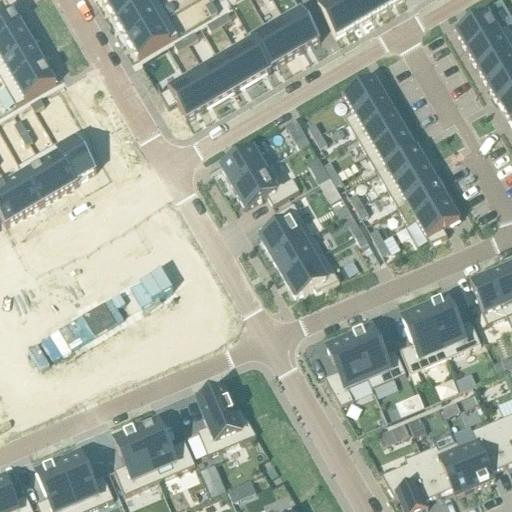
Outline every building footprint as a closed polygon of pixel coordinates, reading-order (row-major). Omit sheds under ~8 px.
[(102,0),(107,9),(122,0),(102,0)] [(122,0),(107,9),(118,27),(157,3),(155,0),(122,0)] [(357,0),(337,0),(336,1),(354,32),(371,22),(357,0)] [(379,0),(357,0),(371,22),(387,13),(379,0)] [(401,0),(379,0),(387,13),(404,3),(401,0)] [(336,1),(318,11),(337,42),(354,32),(336,1)] [(157,3),(118,27),(128,44),(167,21),(157,3)] [(212,5),(205,9),(211,20),(218,16),(212,5)] [(472,27),(456,36),(466,55),(503,33),(503,32),(490,11),(470,23),(472,27)] [(302,14),(285,24),(303,55),(320,45),(302,14)] [(14,15),(0,23),(0,47),(25,33),(14,15)] [(228,18),(218,24),(222,31),(232,25),(228,18)] [(167,21),(128,44),(139,62),(178,39),(167,21)] [(218,24),(207,30),(211,37),(222,31),(218,24)] [(285,24),(268,34),(286,65),(303,55),(285,24)] [(503,33),(466,55),(477,72),(509,53),(510,54),(511,52),(511,38),(507,30),(503,32),(503,33)] [(25,33),(0,47),(0,71),(35,51),(25,33)] [(251,43),(251,44),(252,46),(252,45),(270,74),(286,65),(268,34),(251,43)] [(195,37),(185,43),(189,50),(199,44),(195,37)] [(185,43),(174,49),(178,56),(189,50),(185,43)] [(252,46),(236,55),(254,86),(271,76),(270,74),(252,45),(252,46)] [(35,51),(0,71),(0,81),(6,91),(45,69),(35,51)] [(509,53),(477,72),(487,90),(511,75),(511,57),(510,54),(509,53)] [(236,55),(219,65),(237,96),(254,86),(236,55)] [(219,65),(203,74),(221,105),(237,96),(219,65)] [(45,69),(6,91),(17,110),(56,87),(45,69)] [(203,74),(186,84),(204,115),(221,105),(203,74)] [(511,75),(487,90),(498,108),(500,107),(499,107),(511,98),(511,75)] [(357,88),(341,97),(355,120),(386,102),(375,83),(359,92),(357,88)] [(159,94),(158,95),(168,113),(177,108),(187,125),(204,115),(186,84),(162,98),(159,94)] [(511,98),(499,107),(500,107),(509,124),(511,122),(511,98)] [(355,120),(346,125),(357,142),(396,119),(386,102),(355,120)] [(41,104),(30,110),(34,116),(45,110),(41,104)] [(396,119),(357,142),(367,160),(406,137),(396,119)] [(21,126),(14,130),(20,140),(27,136),(21,126)] [(315,129),(308,133),(315,144),(322,140),(315,129)] [(55,150),(55,151),(76,187),(77,187),(97,175),(80,147),(88,142),(83,134),(55,150)] [(27,136),(20,140),(26,150),(33,146),(27,136)] [(406,137),(367,160),(377,178),(416,155),(416,154),(406,137)] [(322,140),(315,144),(321,154),(328,150),(322,140)] [(306,142),(296,148),(300,155),(310,149),(306,142)] [(240,162),(222,173),(234,193),(269,173),(269,172),(255,148),(238,158),(240,162)] [(55,149),(37,160),(59,199),(78,189),(77,187),(76,187),(55,151),(55,150),(55,149)] [(416,155),(377,178),(388,195),(429,171),(418,153),(416,154),(416,155)] [(37,160),(18,171),(23,179),(24,179),(42,210),(59,199),(37,160)] [(331,168),(324,172),(326,177),(330,182),(337,178),(331,168)] [(269,173),(234,193),(246,214),(267,201),(274,212),(300,196),(293,184),(285,189),(273,169),(269,172),(269,173)] [(429,171),(388,195),(398,213),(439,189),(429,171)] [(326,177),(316,183),(319,188),(330,182),(326,177)] [(337,178),(330,182),(336,192),(343,188),(337,178)] [(7,188),(6,189),(24,220),(42,210),(24,179),(23,179),(7,188)] [(2,180),(0,181),(0,220),(6,231),(24,220),(6,189),(7,188),(2,180)] [(439,189),(398,213),(409,231),(417,226),(449,206),(439,189)] [(357,199),(350,203),(356,214),(363,210),(357,199)] [(409,231),(406,233),(418,252),(428,246),(430,248),(447,241),(444,234),(460,225),(449,206),(417,226),(409,231)] [(282,231),(261,243),(273,264),(312,241),(294,209),(276,220),(282,231)] [(363,210),(356,214),(362,224),(369,220),(363,210)] [(347,211),(336,217),(340,224),(351,218),(347,211)] [(356,226),(349,231),(355,241),(362,237),(356,226)] [(377,235),(370,239),(376,249),(384,245),(377,235)] [(362,237),(355,241),(361,251),(368,247),(362,237)] [(312,241),(273,264),(284,282),(323,259),(312,241)] [(384,245),(376,249),(383,260),(390,255),(384,245)] [(323,259),(284,282),(296,303),(314,293),(316,297),(340,287),(323,259)] [(511,279),(509,272),(490,280),(508,321),(511,319),(511,279)] [(490,280),(470,288),(488,330),(508,321),(490,280)] [(448,304),(425,314),(446,365),(481,350),(471,325),(459,330),(448,304)] [(413,349),(400,355),(411,380),(446,365),(425,314),(402,323),(413,349)] [(373,334),(350,343),(368,385),(372,394),(406,379),(396,355),(384,360),(373,334)] [(338,377),(325,383),(341,411),(354,406),(348,393),(368,385),(350,343),(327,353),(338,377)] [(502,367),(494,370),(499,381),(506,378),(502,367)] [(209,432),(198,437),(208,461),(221,456),(257,441),(241,414),(234,417),(224,395),(198,406),(209,432)] [(418,399),(397,408),(403,421),(424,412),(418,399)] [(260,410),(280,457),(302,447),(281,400),(260,410)] [(504,423),(488,429),(506,470),(511,467),(511,402),(498,409),(504,423)] [(455,407),(442,413),(446,422),(459,416),(455,407)] [(419,423),(408,427),(415,442),(426,437),(419,423)] [(159,427),(137,436),(158,486),(196,470),(185,446),(170,453),(159,427)] [(404,429),(391,435),(396,446),(409,441),(404,429)] [(471,432),(454,439),(457,448),(459,452),(475,492),(496,483),(492,476),(506,470),(488,429),(472,436),(471,432)] [(436,451),(421,458),(438,499),(452,493),(455,501),(475,492),(459,452),(457,448),(456,448),(450,435),(433,442),(436,451)] [(126,471),(115,476),(125,500),(158,486),(137,436),(115,445),(126,471)] [(407,469),(382,480),(394,501),(398,500),(403,511),(428,511),(425,505),(438,499),(421,458),(405,465),(407,469)] [(81,460),(59,469),(77,511),(98,511),(114,505),(103,481),(92,486),(81,460)] [(292,474),(304,511),(318,511),(328,509),(314,466),(292,474)] [(48,504),(37,509),(37,511),(77,511),(59,469),(37,478),(48,504)] [(6,483),(0,485),(0,511),(31,511),(27,501),(15,506),(6,483)] [(238,493),(229,497),(233,507),(242,503),(256,498),(251,487),(238,493)] [(224,488),(209,494),(212,503),(228,496),(224,488)]
